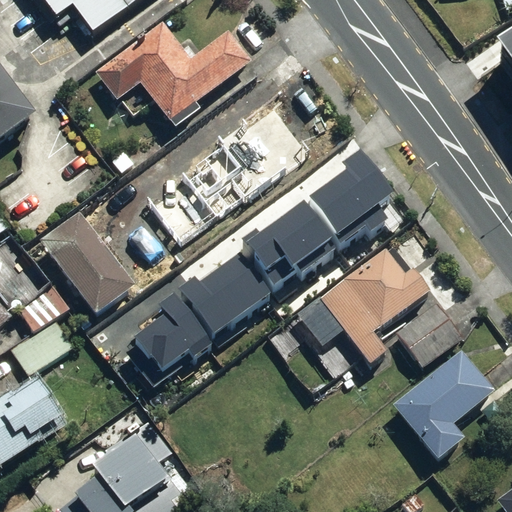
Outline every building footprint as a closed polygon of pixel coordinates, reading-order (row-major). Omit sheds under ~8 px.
[(68,14),(86,38),(137,0),(35,0),(54,25),(68,14)] [(511,0),(497,0),(504,19),(511,16),(511,0)] [(115,111),(118,108),(132,125),(150,111),(172,140),(198,120),(193,113),(247,71),(224,41),(188,69),(180,59),(159,32),(93,83),(115,111)] [(0,150),(32,127),(0,82),(0,150)] [(211,145),(219,157),(190,179),(214,211),(223,224),(245,208),(238,199),(295,157),(269,120),(248,135),(240,123),(211,145)] [(105,168),(116,185),(135,173),(123,156),(105,168)] [(174,178),(159,156),(135,173),(116,185),(131,207),(174,178)] [(363,157),(299,203),(334,251),(398,204),(363,157)] [(299,203),(229,254),(264,302),(334,251),(299,203)] [(93,317),(132,288),(79,219),(40,248),(93,317)] [(189,259),(178,245),(154,264),(166,278),(189,259)] [(394,247),(294,326),(320,359),(340,344),(366,377),(386,362),(373,346),(428,302),(407,275),(413,270),(394,247)] [(229,254),(170,298),(205,345),(264,302),(229,254)] [(66,317),(49,294),(16,317),(32,340),(66,317)] [(144,390),(205,345),(170,298),(109,342),(144,390)] [(464,344),(437,310),(395,343),(421,377),(464,344)] [(69,358),(53,331),(10,356),(27,383),(69,358)] [(493,406),(459,360),(389,415),(434,471),(460,449),(452,439),(493,406)] [(31,386),(0,406),(0,475),(63,433),(31,386)] [(181,496),(157,469),(170,458),(147,432),(64,504),(71,511),(168,511),(166,509),(181,496)] [(511,511),(511,494),(491,509),(493,511),(511,511)]
